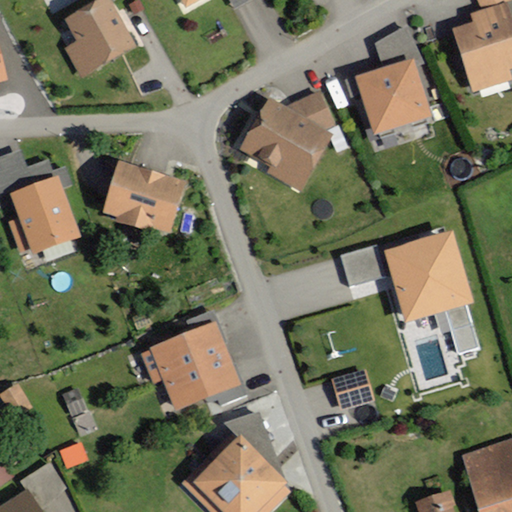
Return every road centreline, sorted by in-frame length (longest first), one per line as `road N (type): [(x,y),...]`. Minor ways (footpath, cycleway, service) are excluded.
road 1 (residential): [(331,511),(190,116)]
road 2 (residential): [(406,0),(190,116)]
road 3 (residential): [(190,116),(0,129)]
